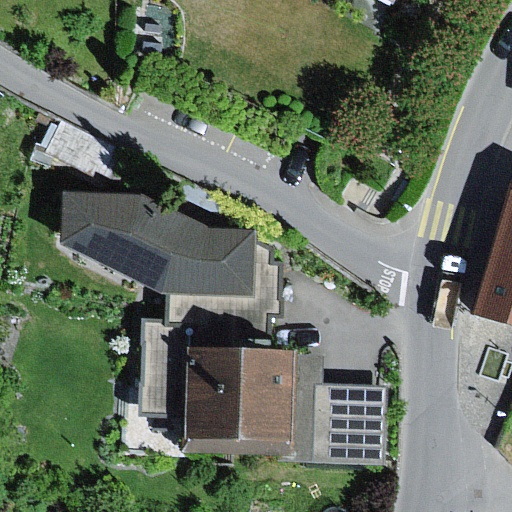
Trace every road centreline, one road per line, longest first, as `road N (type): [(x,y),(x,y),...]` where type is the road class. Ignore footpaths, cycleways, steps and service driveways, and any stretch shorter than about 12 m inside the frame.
road 1 (residential): [(437,274),(330,230),(0,63)]
road 2 (tertiary): [(437,274),(467,152),(511,54)]
road 3 (tertiary): [(427,456),(437,274)]
